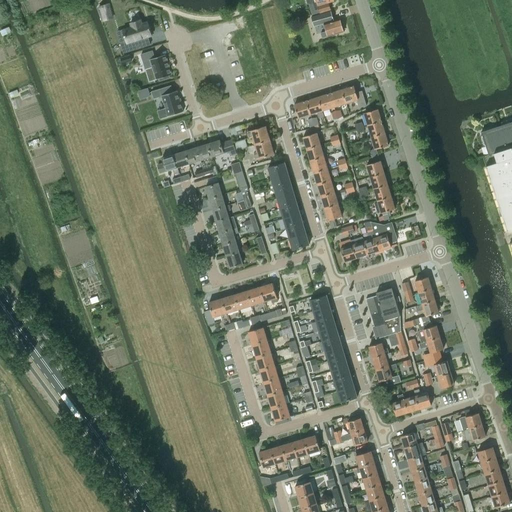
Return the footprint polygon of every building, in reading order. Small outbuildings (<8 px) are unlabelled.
[(328,3),(318,6),(320,10),(320,11),(330,8),(328,3)] [(109,4),(99,7),(102,16),(112,13),(109,4)] [(322,38),(343,32),(339,19),(334,20),(331,11),(311,17),(314,27),(324,24),(326,32),(321,33),(322,38)] [(152,35),(148,22),(142,23),(141,20),(130,23),(131,27),(123,29),(127,42),(121,44),(123,53),(150,45),(148,37),(152,35)] [(234,42),(251,37),(247,25),(212,35),(215,47),(234,42)] [(10,31),(8,27),(0,30),(0,32),(2,37),(7,34),(6,33),(10,31)] [(234,42),(237,53),(254,48),(251,37),(234,42)] [(237,53),(234,42),(215,47),(218,58),(237,53)] [(237,53),(241,68),(258,63),(254,48),(237,53)] [(152,51),(141,54),(145,69),(152,67),(156,79),(159,78),(159,81),(170,78),(169,75),(172,75),(169,67),(168,62),(165,54),(154,58),(152,51)] [(241,68),(237,53),(218,58),(223,73),(241,68)] [(130,55),(120,58),(121,64),(131,61),(130,55)] [(245,82),(262,77),(258,63),(241,68),(245,82)] [(241,68),(223,73),(227,88),(245,82),(241,68)] [(168,116),(183,111),(177,90),(172,92),(171,86),(151,92),(153,98),(162,96),(168,116)] [(362,91),(356,93),(354,86),(342,90),(346,103),(357,100),(360,107),(366,105),(362,91)] [(148,88),(138,91),(140,99),(150,96),(148,88)] [(330,93),(335,107),(346,103),(342,90),(330,93)] [(319,97),(323,110),(335,107),(330,93),(319,97)] [(307,101),(311,114),(323,110),(319,97),(307,101)] [(299,118),(311,114),(307,101),(295,105),(299,118)] [(364,113),(368,125),(382,121),(378,109),(364,113)] [(368,125),(372,137),(385,133),(382,121),(368,125)] [(511,122),(482,132),(489,155),(511,147),(511,122)] [(255,145),(270,140),(265,126),(248,132),(250,138),(253,137),(255,145)] [(235,127),(229,129),(232,137),(237,135),(235,127)] [(304,137),(307,149),(321,145),(317,133),(304,137)] [(385,133),(372,137),(375,150),(370,151),(372,157),(378,155),(377,149),(389,146),(385,133)] [(220,140),(208,144),(212,156),(224,153),(229,151),(230,156),(236,154),(235,149),(232,140),(221,143),(220,140)] [(274,154),(270,140),(255,145),(257,152),(254,153),(256,159),(274,154)] [(208,144),(197,147),(201,160),(212,156),(208,144)] [(311,161),(324,157),(321,145),(307,149),(311,161)] [(192,147),(185,149),(189,164),(201,160),(197,147),(193,149),(192,147)] [(511,229),(511,147),(489,155),(483,157),(507,231),(511,229)] [(179,153),(174,154),(178,167),(189,164),(185,149),(178,151),(179,153)] [(177,167),(178,167),(174,154),(162,158),(164,163),(158,165),(160,173),(166,171),(173,169),(175,174),(179,173),(177,167)] [(378,155),(372,157),(374,163),(367,165),(371,177),(384,173),(381,161),(380,161),(378,155)] [(314,173),(328,169),(324,157),(311,161),(314,173)] [(240,161),(240,162),(241,167),(242,167),(251,164),(249,159),(240,162),(240,161)] [(269,168),(272,178),(287,174),(284,163),(269,168)] [(220,165),(216,167),(220,172),(223,170),(224,169),(221,164),(220,165)] [(318,184),(331,180),(328,169),(314,173),(318,184)] [(388,185),(384,173),(371,177),(374,189),(388,185)] [(272,178),(275,188),(290,184),(287,174),(272,178)] [(321,196),(335,192),(331,180),(318,184),(321,196)] [(209,198),(222,194),(218,183),(205,187),(209,198)] [(275,188),(278,198),(294,194),(290,184),(275,188)] [(391,197),(388,185),(374,189),(378,201),(391,197)] [(325,208),(338,204),(335,192),(321,196),(325,208)] [(212,210),(225,206),(222,194),(209,198),(212,210)] [(278,198),(281,208),(297,204),(294,194),(278,198)] [(395,209),(391,197),(378,201),(381,213),(383,213),(385,220),(390,219),(388,211),(395,209)] [(281,208),(284,218),(300,214),(297,204),(281,208)] [(342,216),(338,204),(325,208),(329,220),(331,228),(337,227),(334,219),(342,216)] [(216,221),(229,217),(227,212),(231,210),(229,205),(225,206),(212,210),(216,221)] [(266,213),(261,215),(263,221),(269,219),(267,213),(266,213)] [(284,218),(287,228),(303,224),(300,214),(284,218)] [(219,233),(237,227),(234,216),(229,218),(229,217),(216,221),(219,233)] [(376,224),(371,223),(372,225),(374,232),(376,238),(380,251),(392,247),(390,242),(397,240),(392,223),(389,224),(384,226),(376,224)] [(287,228),(290,238),(306,234),(303,224),(287,228)] [(273,226),(266,228),(268,234),(275,232),(273,226)] [(223,244),(236,240),(234,234),(239,233),(237,227),(219,233),(223,244)] [(370,240),(365,241),(369,254),(380,251),(376,238),(374,232),(369,234),(370,240)] [(306,234),(290,238),(293,249),(309,244),(306,234)] [(363,236),(351,240),(352,242),(353,245),(357,258),(369,254),(365,241),(363,236)] [(226,256),(239,252),(236,240),(223,244),(226,256)] [(280,252),(277,243),(270,244),(273,254),(280,252)] [(353,245),(341,249),(345,262),(357,258),(353,245)] [(243,264),(239,252),(226,256),(230,268),(243,264)] [(419,293),(432,289),(428,277),(415,281),(419,293)] [(406,297),(412,295),(408,281),(402,283),(406,297)] [(260,287),(264,302),(277,298),(273,283),(260,287)] [(247,291),(252,305),(264,302),(260,287),(247,291)] [(401,331),(401,321),(399,315),(400,315),(392,287),(376,292),(377,295),(366,298),(374,326),(372,326),(376,339),(390,334),(395,333),(400,331),(401,331)] [(432,289),(419,293),(423,304),(435,300),(432,289)] [(239,309),(252,305),(247,291),(235,295),(239,309)] [(226,313),(239,309),(235,295),(222,299),(226,313)] [(311,301),(314,311),(330,306),(327,296),(311,301)] [(226,313),(222,299),(209,302),(211,309),(204,311),(208,325),(215,322),(213,317),(226,313)] [(423,304),(416,306),(417,311),(424,309),(426,316),(429,315),(439,312),(435,300),(423,304)] [(314,311),(317,321),(333,316),(330,306),(314,311)] [(276,311),(268,313),(270,319),(278,316),(276,311)] [(429,315),(426,316),(410,321),(412,327),(418,325),(431,321),(429,315)] [(317,321),(320,331),(336,326),(333,316),(317,321)] [(243,320),(236,322),(238,328),(245,327),(243,322),(243,320)] [(431,321),(418,325),(420,330),(423,329),(426,336),(420,338),(421,343),(440,337),(436,325),(432,327),(431,321)] [(320,331),(323,341),(339,336),(336,326),(320,331)] [(249,331),(253,344),(267,340),(263,327),(249,331)] [(400,331),(395,333),(398,344),(405,342),(401,331),(400,331)] [(323,341),(326,351),(342,346),(339,336),(323,341)] [(421,343),(419,343),(421,349),(429,346),(431,352),(440,349),(443,348),(440,337),(421,343)] [(267,340),(253,344),(257,357),(271,353),(267,340)] [(382,342),(369,346),(373,358),(386,354),(389,353),(387,348),(384,349),(382,342)] [(308,345),(302,347),(305,355),(311,353),(308,345)] [(326,351),(329,361),(345,356),(342,346),(326,351)] [(431,352),(426,354),(428,360),(442,355),(440,349),(431,352)] [(386,354),(373,358),(376,370),(389,366),(387,359),(392,357),(391,352),(389,353),(386,354)] [(271,353),(257,357),(261,370),(275,366),(271,353)] [(442,355),(428,360),(430,365),(434,364),(443,361),(442,355)] [(329,361),(332,371),(348,366),(345,356),(329,361)] [(435,378),(451,372),(447,361),(434,365),(436,371),(433,372),(435,378)] [(389,366),(376,370),(380,381),(383,380),(385,387),(400,382),(398,376),(393,377),(391,370),(397,369),(395,364),(389,366)] [(275,366),(261,370),(264,383),(279,378),(275,366)] [(332,371),(335,381),(351,376),(348,366),(332,371)] [(454,384),(451,372),(435,378),(436,382),(439,381),(442,388),(454,384)] [(335,381),(338,391),(354,386),(351,376),(335,381)] [(279,378),(264,383),(268,395),(283,391),(279,378)] [(354,386),(338,391),(341,401),(357,397),(354,386)] [(419,389),(414,390),(416,396),(420,408),(432,405),(428,392),(421,394),(419,389)] [(283,391),(268,395),(272,408),(286,404),(283,391)] [(399,401),(393,403),(396,416),(408,412),(404,399),(403,394),(397,396),(399,401)] [(416,396),(404,399),(408,412),(420,408),(416,396)] [(286,404),(272,408),(276,421),(290,417),(286,404)] [(479,413),(460,419),(464,430),(470,429),(482,425),(479,413)] [(348,430),(349,434),(364,429),(361,418),(348,422),(350,429),(348,430)] [(435,420),(424,424),(426,429),(431,427),(437,425),(435,420)] [(448,422),(442,424),(446,436),(452,434),(448,422)] [(435,439),(441,437),(438,425),(437,425),(431,427),(435,439)] [(470,429),(464,430),(467,440),(473,440),(486,436),(482,425),(470,429)] [(332,427),(325,429),(328,440),(342,436),(340,430),(334,432),(332,427)] [(349,434),(342,436),(343,441),(352,438),(355,445),(368,441),(364,429),(349,434)] [(414,432),(402,436),(405,448),(418,444),(414,432)] [(316,435),(304,439),(309,453),(320,450),(316,435)] [(328,440),(330,446),(344,442),(343,441),(342,436),(328,440)] [(441,437),(435,439),(438,448),(444,446),(441,437)] [(304,439),(293,442),(298,457),(309,453),(304,439)] [(293,442),(282,446),(286,460),(298,457),(293,442)] [(418,444),(405,448),(409,459),(421,455),(426,454),(422,443),(418,444)] [(282,446),(271,449),(275,463),(286,460),(282,446)] [(493,447),(479,451),(482,463),(496,458),(496,457),(497,456),(495,451),(494,452),(494,451),(493,448),(493,447)] [(275,463),(271,449),(259,453),(264,467),(275,463)] [(371,451),(357,455),(360,467),(374,462),(371,451)] [(421,455),(409,459),(412,471),(425,467),(421,455)] [(331,466),(328,457),(322,458),(325,468),(331,466)] [(496,458),(482,463),(486,474),(500,469),(499,468),(501,468),(499,463),(498,463),(498,462),(497,460),(496,458)] [(363,478),(377,473),(374,462),(360,467),(357,468),(359,472),(362,471),(363,478)] [(425,467),(412,471),(416,482),(428,478),(425,467)] [(500,469),(486,474),(489,485),(503,480),(503,479),(504,479),(502,474),(501,474),(501,473),(500,471),(500,469)] [(381,485),(377,473),(363,478),(365,483),(367,489),(381,485)] [(428,478),(416,482),(419,493),(432,490),(428,478)] [(503,480),(489,485),(493,496),(507,492),(506,490),(508,490),(506,485),(505,485),(504,484),(504,482),(503,480)] [(295,485),(299,497),(313,493),(310,481),(295,485)] [(370,500),(384,496),(381,485),(367,489),(370,500)] [(432,490),(419,493),(423,505),(435,501),(432,490)] [(507,492),(493,496),(496,507),(510,503),(510,501),(511,501),(509,496),(508,496),(507,493),(507,492)] [(313,493),(299,497),(302,508),(316,504),(313,493)] [(373,511),(387,507),(384,496),(370,500),(373,511)] [(435,501),(423,505),(424,511),(442,511),(443,511),(442,507),(437,508),(435,501)]
